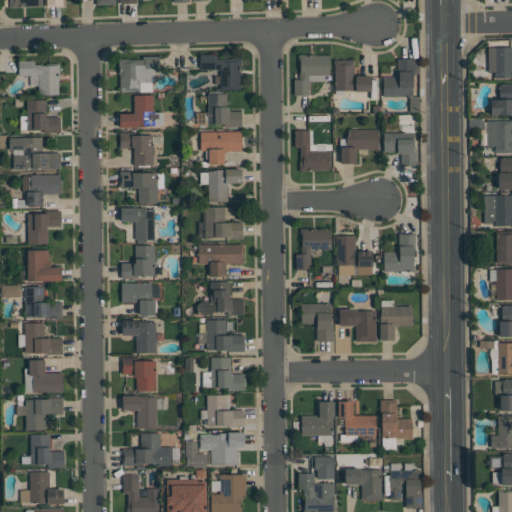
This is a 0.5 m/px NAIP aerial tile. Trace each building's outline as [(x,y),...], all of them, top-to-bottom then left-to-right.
[(511,46),(489,47),(489,79),(511,78),(511,46)] [(200,70),(219,69),(219,88),(239,88),(239,61),(216,61),(216,54),(200,54),(200,70)] [(294,79),(293,95),(309,95),(309,81),(328,82),(328,55),(299,54),(298,79),(294,79)] [(119,91),(153,91),(153,72),(159,72),(159,58),(119,58),(119,91)] [(413,97),(414,59),(398,59),(397,77),(383,77),(382,96),(413,97)] [(334,60),(335,91),(371,90),(370,75),(354,76),(354,60),(334,60)] [(59,95),(58,65),(34,65),(34,61),(18,61),(19,76),(30,76),(30,84),(38,83),(38,95),(59,95)] [(490,115),(511,115),(511,83),(499,84),(499,99),(490,99),(490,115)] [(207,125),(241,126),(241,111),(227,111),(227,94),(208,94),(207,125)] [(119,127),(161,126),(160,113),(153,113),(153,95),(133,95),(134,113),(119,114),(119,127)] [(60,117),(46,117),(46,100),(26,100),(26,116),(20,116),(20,132),(60,131),(60,117)] [(511,120),(486,121),(487,148),(495,148),(495,153),(511,152),(511,120)] [(378,130),(348,129),(348,139),(341,139),(340,163),(355,164),(356,149),(378,149),(378,130)] [(299,147),(299,171),(331,171),(331,144),(312,143),(312,130),(295,130),(294,147),(299,147)] [(241,131),(200,132),(200,151),(208,151),(208,165),(224,164),(224,151),(242,151),(241,131)] [(383,152),(401,152),(401,166),(415,166),(415,139),(397,139),(397,132),(383,133),(383,152)] [(133,165),(153,165),(152,134),(119,134),(120,148),(133,148),(133,165)] [(60,152),(41,152),(41,137),(9,138),(9,150),(12,150),(13,170),(60,169),(60,152)] [(511,157),(498,158),(499,190),(511,189),(511,157)] [(228,201),(227,183),(242,183),(241,169),(207,170),(208,202),(228,201)] [(138,203),(157,203),(157,172),(119,172),(120,188),(138,188),(138,203)] [(26,207),(43,206),(43,194),(60,194),(60,174),(22,175),(22,194),(26,194),(26,207)] [(511,195),(483,195),(483,226),(511,225),(511,195)] [(205,238),(242,237),(242,222),(223,222),(223,207),(204,207),(205,238)] [(120,222),(134,222),(135,240),(154,240),(154,208),(120,208),(120,222)] [(27,212),(27,243),(47,243),(47,227),(60,227),(60,213),(27,212)] [(310,249),(331,249),(331,228),(300,229),(301,253),(295,253),(296,270),(310,270),(310,249)] [(496,264),(511,263),(511,232),(495,233),(496,264)] [(383,252),(383,271),(413,271),(414,235),(398,234),(398,252),(383,252)] [(336,236),(336,275),(372,274),(372,251),(355,251),(355,235),(336,236)] [(197,264),(208,264),(208,277),(225,277),(225,264),(242,264),(242,245),(198,244),(197,264)] [(154,245),(134,246),(134,263),(120,263),(121,277),(154,277),(154,245)] [(27,250),(27,282),(61,281),(61,267),(49,267),(49,250),(27,250)] [(511,268),(488,269),(489,281),(496,281),(496,301),(511,300),(511,268)] [(244,299),(230,299),(229,281),(209,282),(210,301),(199,301),(199,314),(244,313),(244,299)] [(138,315),(153,315),(153,283),(121,282),(121,302),(139,303),(138,315)] [(20,285),(1,285),(1,297),(21,296),(20,285)] [(62,302),(44,302),(44,287),(24,286),(24,317),(62,318),(62,302)] [(380,340),(394,341),(394,326),(411,326),(411,306),(393,306),(393,300),(380,300),(380,340)] [(316,341),(332,341),(331,303),(300,304),(301,324),(316,323),(316,341)] [(511,305),(499,305),(499,337),(511,336),(511,305)] [(375,342),(375,310),(338,310),(339,326),(355,326),(355,342),(375,342)] [(225,319),(206,319),(206,351),(244,351),(244,335),(226,335),(225,319)] [(136,353),(155,353),(156,321),(122,320),(122,335),(136,336),(136,353)] [(44,322),(24,323),(25,354),(62,353),(62,338),(45,338),(44,322)] [(497,374),(511,374),(511,342),(497,342),(497,374)] [(202,372),(203,389),(245,388),(244,374),(231,375),(230,357),(211,357),(211,372),(202,372)] [(156,360),(121,359),(121,374),(135,374),(135,391),(155,392),(156,360)] [(28,360),(28,368),(25,368),(24,392),(62,392),(63,373),(44,373),(45,360),(28,360)] [(511,379),(499,379),(500,411),(511,410),(511,379)] [(226,395),(206,395),(206,411),(200,411),(200,426),(244,425),(244,410),(226,410),(226,395)] [(156,396),(122,396),(122,411),(137,411),(136,428),(156,428),(156,396)] [(62,415),(63,399),(26,398),(26,406),(16,405),(16,416),(25,416),(25,430),(45,430),(45,414),(62,415)] [(412,418),(396,419),(396,400),(380,400),(381,438),(412,438),(412,418)] [(301,415),(300,435),(318,436),(318,442),(332,442),(333,402),(319,401),(318,416),(301,415)] [(352,401),(337,401),(337,418),(344,418),(344,435),(376,435),(375,415),(353,415),(352,401)] [(511,448),(511,415),(497,416),(497,435),(490,435),(490,448),(511,448)] [(160,433),(140,433),(140,448),(122,448),(122,465),(171,465),(171,447),(160,447),(160,433)] [(238,465),(238,447),(244,447),(244,433),(200,433),(200,450),(211,450),(211,465),(238,465)] [(49,434),(30,434),(30,466),(64,466),(64,451),(50,451),(49,434)] [(511,453),(500,453),(501,485),(511,484),(511,453)] [(361,500),(381,500),(380,468),(344,469),(344,484),(361,484),(361,500)] [(63,503),(63,489),(49,489),(48,471),(29,472),(29,490),(20,490),(20,504),(63,503)] [(334,511),(334,483),(313,483),(313,473),(298,473),(298,489),(303,490),(303,511),(334,511)] [(127,511),(158,511),(158,488),(146,489),(146,496),(139,496),(138,474),(122,474),(122,494),(127,494),(127,511)] [(211,511),(243,511),(243,475),(219,474),(219,482),(212,482),(212,492),(211,492),(211,511)] [(166,511),(205,511),(206,485),(194,484),(194,479),(166,479),(166,511)] [(511,510),(511,491),(498,492),(498,510),(511,510)]
